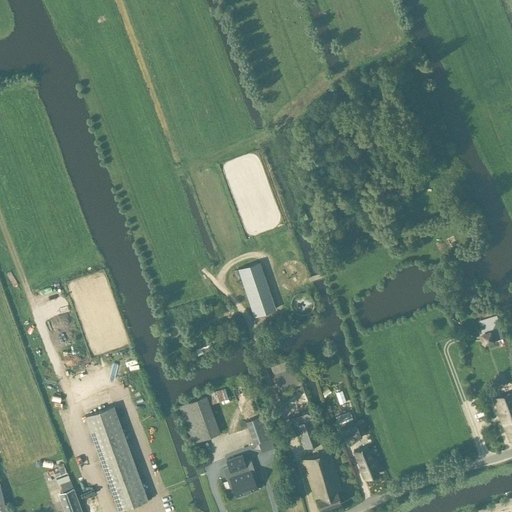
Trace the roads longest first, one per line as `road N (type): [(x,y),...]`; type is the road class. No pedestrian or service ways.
road 1 (track): [(313,511),(277,390),(236,308),(203,272),(102,0)]
road 2 (track): [(113,511),(0,221)]
road 3 (unclassified): [(352,511),(511,452)]
